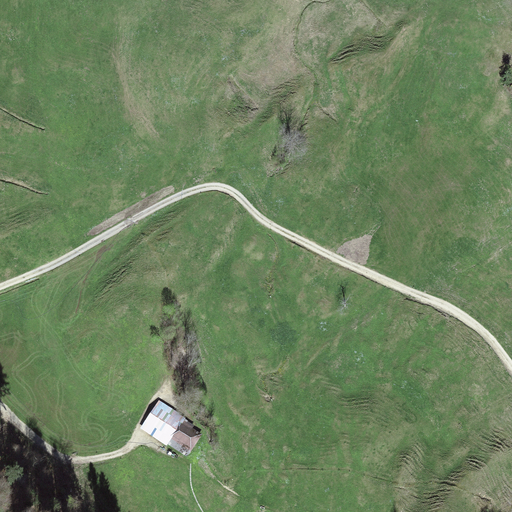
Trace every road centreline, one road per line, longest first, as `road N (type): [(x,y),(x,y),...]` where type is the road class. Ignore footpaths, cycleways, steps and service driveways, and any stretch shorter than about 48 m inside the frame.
road 1 (track): [(511,366),(460,313),(279,230),(218,186),(164,202),(0,287)]
road 2 (track): [(0,402),(52,450),(92,459),(130,446),(163,387)]
